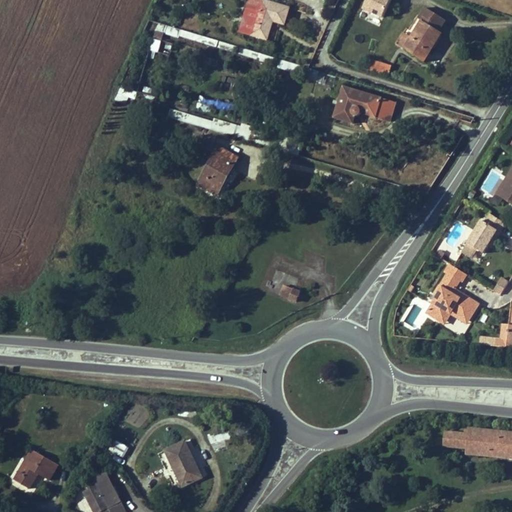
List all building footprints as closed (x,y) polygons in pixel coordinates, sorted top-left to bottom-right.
[(289,8),(260,0),(259,0),(249,35),(267,40),(271,25),(268,24),(270,20),(272,21),(284,24),(289,8)] [(379,26),(390,0),(365,0),(358,17),(379,26)] [(425,8),(418,19),(422,21),(411,38),(405,49),(424,61),(441,33),(439,32),(446,20),(425,8)] [(156,28),(152,35),(170,43),(173,36),(156,28)] [(405,49),(411,38),(403,33),(396,44),(405,49)] [(170,43),(152,35),(130,87),(147,94),(170,43)] [(388,74),(391,65),(368,59),(366,68),(388,74)] [(147,94),(130,87),(127,93),(144,101),(147,94)] [(395,103),(343,88),(333,118),(352,124),(354,117),(356,117),(358,117),(360,116),(361,115),(362,113),(390,122),(395,103)] [(211,143),(212,137),(202,135),(199,146),(207,147),(208,143),(211,143)] [(217,194),(237,158),(219,147),(199,184),(217,194)] [(505,197),(511,184),(506,181),(499,193),(505,197)] [(487,221),(484,219),(472,239),(480,243),(478,246),(487,252),(491,244),(496,236),(499,239),(509,223),(492,213),(487,221)] [(491,244),(495,247),(499,239),(496,236),(491,244)] [(436,292),(438,294),(428,311),(441,319),(449,305),(470,319),(480,302),(461,291),(459,295),(453,292),(456,287),(462,278),(449,271),(436,292)] [(493,291),(501,295),(508,281),(500,277),(493,291)] [(295,301),(299,291),(284,285),(280,295),(295,301)] [(468,322),(470,319),(449,305),(441,319),(446,322),(452,312),(468,322)] [(511,432),(462,428),(462,430),(458,429),(458,433),(437,430),(436,444),(457,446),(460,447),(460,451),(460,452),(511,457),(511,432)] [(114,439),(108,450),(124,458),(129,447),(114,439)] [(164,449),(181,489),(203,479),(186,440),(164,449)] [(30,491),(39,476),(50,482),(59,466),(29,449),(12,480),(30,491)] [(95,485),(82,491),(92,511),(125,511),(126,511),(106,472),(92,479),(95,485)]
